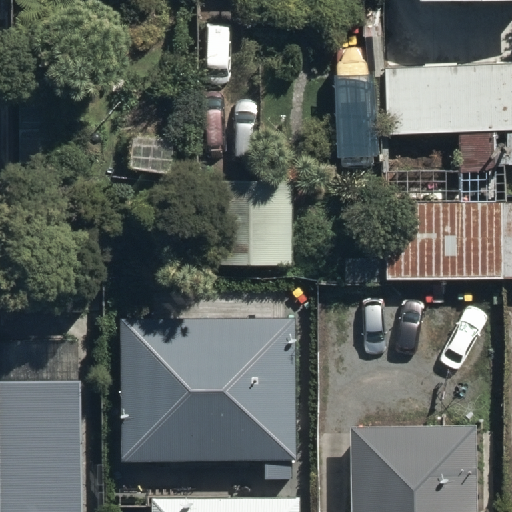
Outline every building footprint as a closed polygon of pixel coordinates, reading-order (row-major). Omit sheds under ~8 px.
[(511,64),(392,69),(394,134),(511,129),(511,64)] [(294,257),(292,173),(196,175),(198,259),(294,257)] [(511,210),(379,211),(380,279),(511,278),(511,210)] [(129,316),(131,458),(301,457),(299,314),(129,316)] [(0,340),(0,511),(82,511),(82,340),(0,340)] [(358,430),(358,511),(483,511),(483,428),(358,430)] [(162,511),(304,511),(304,494),(163,496),(162,511)]
